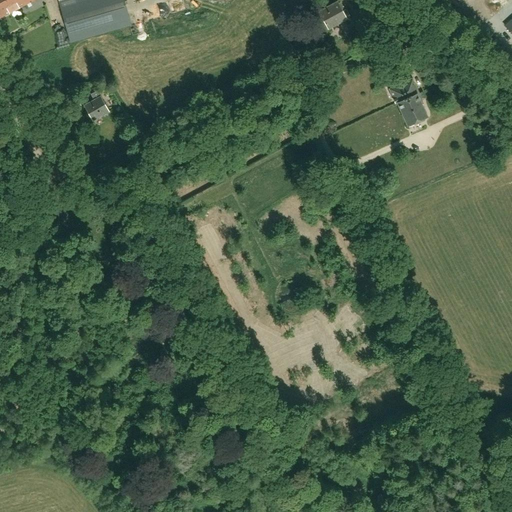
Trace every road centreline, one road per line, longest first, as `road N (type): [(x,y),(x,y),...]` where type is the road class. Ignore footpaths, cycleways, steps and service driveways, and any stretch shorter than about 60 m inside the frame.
road 1 (track): [(106,190),(128,187),(285,103),(407,36),(424,16)]
road 2 (track): [(39,154),(36,336),(29,363),(0,397)]
road 3 (track): [(0,87),(48,165),(106,190)]
